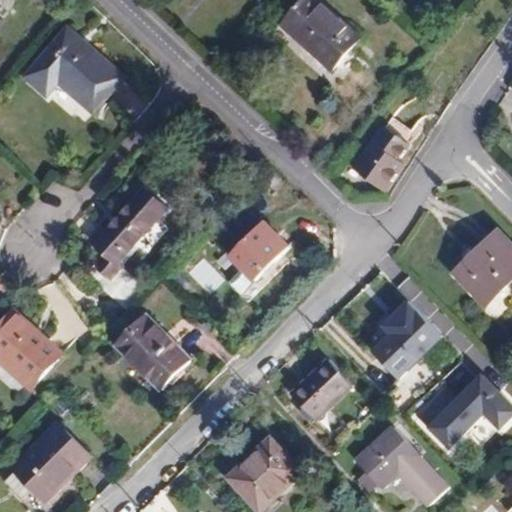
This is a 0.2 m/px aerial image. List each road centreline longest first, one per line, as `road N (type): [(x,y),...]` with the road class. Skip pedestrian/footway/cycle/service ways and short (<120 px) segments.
road 1 (residential): [(373,243),(105,511)]
road 2 (residential): [(373,243),(189,67)]
road 3 (residential): [(189,67),(31,252)]
road 4 (residential): [(449,146),(373,243)]
